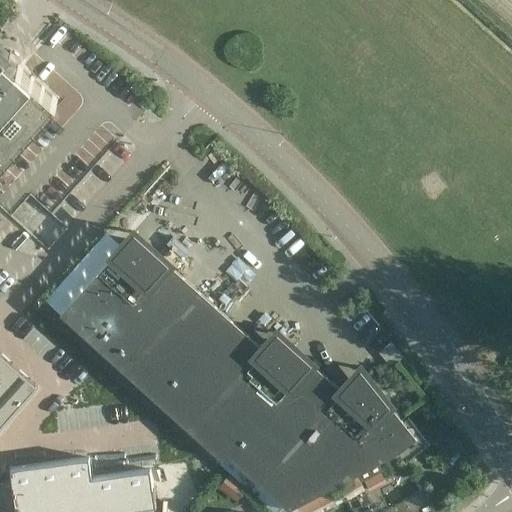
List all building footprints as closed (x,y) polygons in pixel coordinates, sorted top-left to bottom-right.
[(0,163),(57,100),(5,55),(10,51),(9,50),(9,51),(7,48),(4,44),(0,40),(0,163)] [(148,101),(153,96),(147,90),(142,96),(148,101)] [(135,232),(62,313),(223,458),(228,453),(288,508),(402,447),(415,437),(374,385),(358,403),(278,333),(263,348),(135,232)] [(0,351),(0,383),(16,366),(0,351)] [(16,366),(0,383),(0,426),(37,385),(16,366)] [(96,511),(89,457),(62,460),(69,511),(96,511)] [(89,457),(96,511),(109,511),(123,510),(118,473),(92,477),(89,457)] [(69,511),(62,460),(36,464),(42,511),(69,511)] [(42,511),(36,464),(10,468),(15,507),(15,511),(42,511)] [(151,468),(118,473),(123,510),(156,506),(154,488),(153,488),(151,468)] [(237,502),(248,488),(229,473),(218,487),(237,502)]
